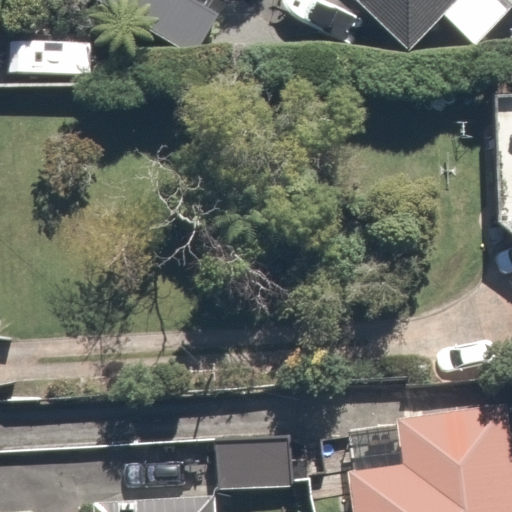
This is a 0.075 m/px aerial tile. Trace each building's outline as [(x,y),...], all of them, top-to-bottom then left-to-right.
[(465,35),(499,0),(358,0),(402,43),(437,8),(465,35)] [(511,99),(483,99),(483,219),(511,241),(511,99)] [(506,511),(494,387),(392,396),(397,457),(337,462),(342,511),(506,511)] [(206,427),(206,483),(271,482),(270,426),(206,427)] [(203,511),(203,486),(79,490),(80,511),(203,511)]
